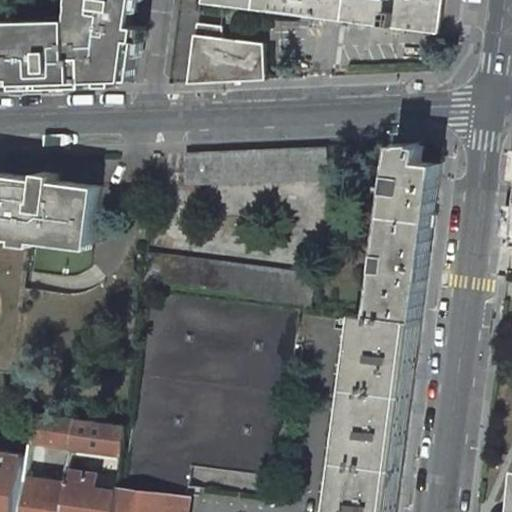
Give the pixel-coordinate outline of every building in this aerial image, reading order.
[(76,0),(74,17),(0,19),(0,80),(10,81),(10,87),(90,85),(90,79),(118,78),(135,78),(140,39),(134,39),(136,24),(125,22),(130,20),(132,16),(131,11),(128,8),(139,9),(140,0),(76,0)] [(444,0),(202,0),(202,3),(441,33),(444,0)] [(269,43),(226,38),(225,26),(199,23),(193,83),(271,79),(269,43)] [(406,144),(398,143),(390,206),(376,312),(374,312),(373,313),(423,320),(443,163),(425,161),(427,146),(421,145),(421,142),(405,143),(406,144)] [(328,146),(187,152),(188,183),(329,177),(328,146)] [(0,232),(21,235),(20,240),(69,245),(69,240),(96,244),(103,187),(60,181),(60,174),(44,172),(44,179),(28,180),(0,175),(0,232)] [(0,372),(14,375),(27,272),(35,273),(38,247),(0,242),(0,372)] [(317,275),(147,253),(144,284),(313,305),(317,275)] [(302,309),(151,289),(125,486),(200,496),(201,488),(170,483),(173,464),(279,477),(302,309)] [(373,313),(363,312),(362,323),(336,511),(397,511),(423,320),(373,313)] [(78,420),(37,414),(34,440),(41,441),(74,445),(78,420)] [(127,427),(78,420),(74,445),(124,452),(127,427)] [(41,441),(34,440),(33,443),(32,454),(31,460),(30,469),(42,470),(44,451),(41,441)] [(0,511),(23,511),(28,479),(29,474),(30,469),(31,460),(32,454),(0,449),(0,511)] [(99,474),(71,471),(69,485),(65,511),(115,511),(119,492),(119,489),(120,482),(113,481),(112,491),(96,489),(99,474)] [(35,475),(29,474),(28,479),(23,511),(65,511),(69,485),(34,480),(35,475)] [(188,511),(191,498),(119,489),(119,492),(115,511),(188,511)]
